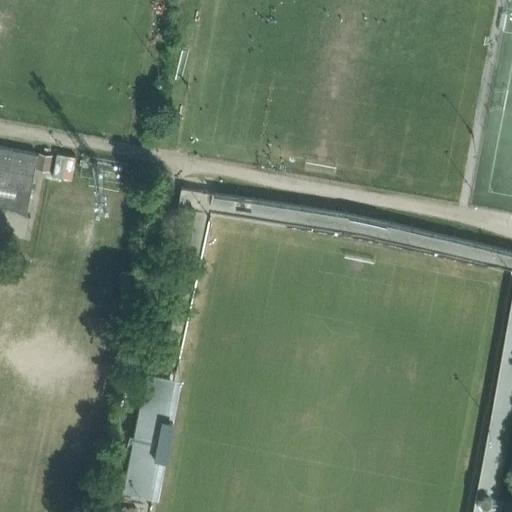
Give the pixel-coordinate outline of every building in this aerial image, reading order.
[(30,216),(31,215),(27,213),(38,153),(0,145),(0,204),(6,206),(19,210),(30,216)] [(36,168),(50,170),(52,154),(38,152),(36,168)] [(61,177),(65,153),(56,152),(52,175),(61,177)] [(212,193),(210,212),(390,237),(390,231),(383,230),(384,221),(363,219),(364,214),(212,193)] [(405,231),(402,246),(511,267),(511,248),(395,226),(394,228),(405,231)] [(511,280),(508,280),(484,433),(508,437),(511,411),(511,280)] [(119,484),(155,490),(173,369),(138,364),(119,484)] [(491,511),(495,492),(468,487),(464,511),(491,511)]
